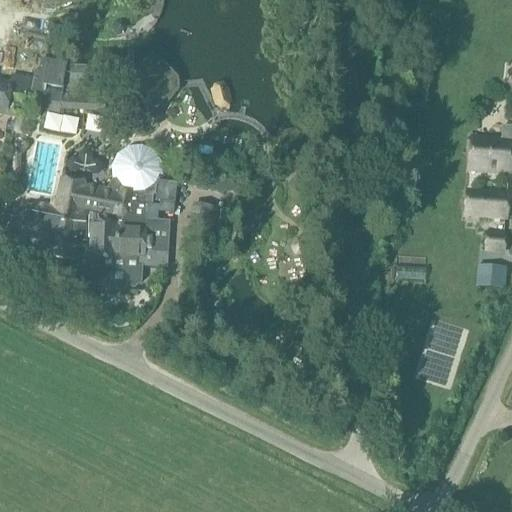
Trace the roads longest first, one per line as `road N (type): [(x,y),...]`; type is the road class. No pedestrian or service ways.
road 1 (unclassified): [(358,477),(348,76),(327,0)]
road 2 (unclassified): [(358,477),(0,302)]
road 3 (unclassified): [(433,511),(511,346)]
